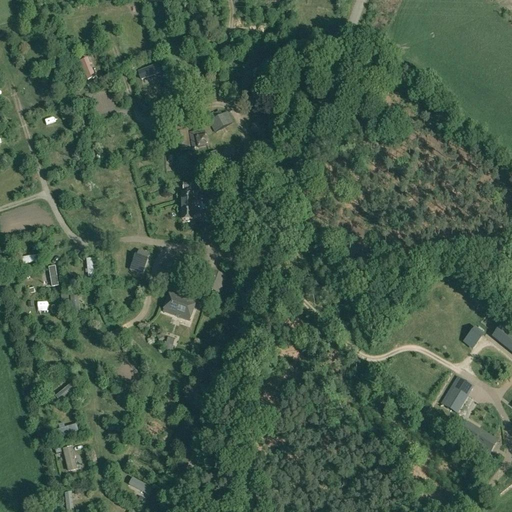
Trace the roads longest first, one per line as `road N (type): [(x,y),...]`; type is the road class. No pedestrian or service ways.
road 1 (unclassified): [(173,511),(357,0)]
road 2 (unknown): [(10,89),(76,236),(177,245)]
road 3 (unknown): [(177,245),(153,267),(145,310),(104,347),(95,439)]
